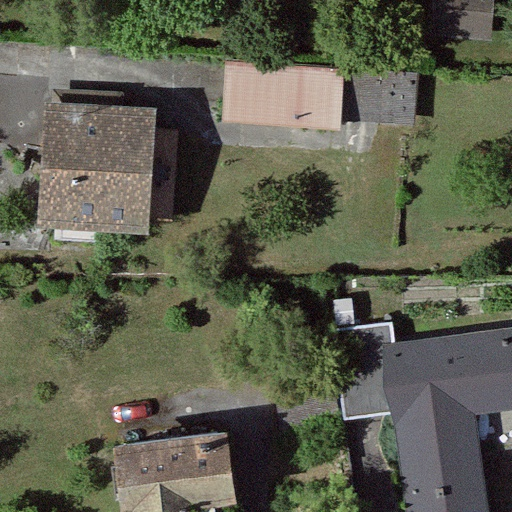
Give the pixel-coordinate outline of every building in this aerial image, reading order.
[(494,41),(496,0),(434,0),(433,38),(494,41)] [(339,117),(342,62),(224,55),(221,111),(339,117)] [(143,218),(150,94),(39,88),(33,212),(143,218)] [(511,405),(511,323),(395,340),(392,322),(333,331),(346,419),(394,412),(408,511),(490,511),(475,411),(511,405)] [(340,421),(333,366),(273,373),(281,429),(340,421)] [(237,493),(228,423),(116,438),(125,511),(201,511),(199,498),(237,493)]
